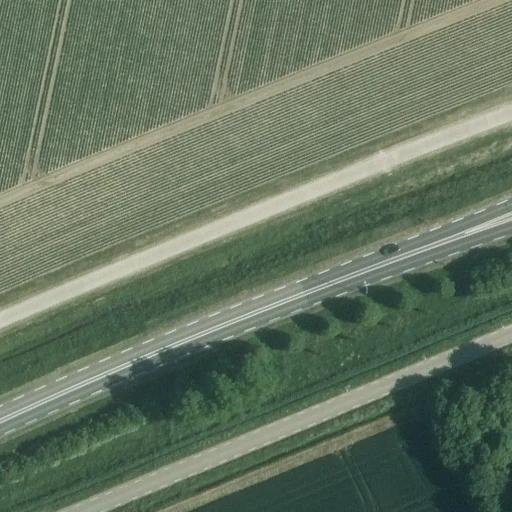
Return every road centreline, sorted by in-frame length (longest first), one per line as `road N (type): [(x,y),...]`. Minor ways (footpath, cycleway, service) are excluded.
road 1 (unclassified): [(0,324),(511,113)]
road 2 (primary): [(477,231),(0,423)]
road 3 (unclassified): [(88,511),(511,334)]
